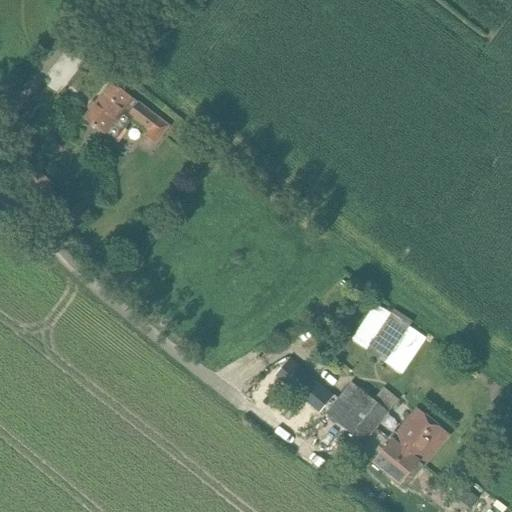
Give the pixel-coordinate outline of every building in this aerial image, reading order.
[(111,83),(83,119),(114,143),(131,120),(148,132),(144,137),(155,145),(169,127),(137,103),(111,83)] [(395,311),(381,331),(368,351),(384,362),(411,322),(395,311)] [(307,392),(318,381),(291,356),(280,368),(307,392)] [(388,413),(351,383),(326,414),(363,444),(388,413)] [(391,408),(396,396),(379,389),(374,401),(391,408)] [(503,438),(511,421),(511,412),(497,405),(484,427),(503,438)] [(391,441),(422,467),(448,436),(416,410),(391,441)] [(405,489),(422,467),(391,441),(373,463),(405,489)] [(458,501),(471,509),(478,499),(466,490),(458,501)] [(490,511),(493,509),(483,501),(473,511),(490,511)]
